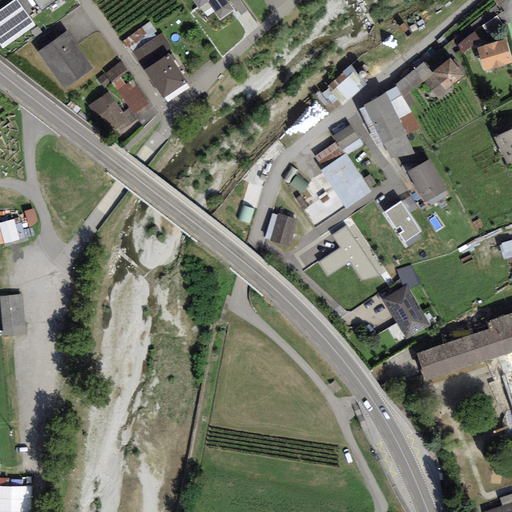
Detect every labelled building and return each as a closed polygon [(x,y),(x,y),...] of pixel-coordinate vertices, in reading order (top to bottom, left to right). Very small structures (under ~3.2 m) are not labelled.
[(34,24),(17,0),(10,0),(0,7),(0,44),(1,47),(34,24)] [(54,0),(35,0),(42,9),(54,0)] [(194,0),(200,9),(210,2),(219,18),(237,7),(232,0),(194,0)] [(93,67),(67,30),(38,49),(65,87),(93,67)] [(458,42),(464,51),(482,40),(477,31),(458,42)] [(511,55),(506,36),(477,45),(484,69),(511,60),(511,55)] [(187,81),(169,53),(145,68),(163,96),(187,81)] [(464,74),(449,56),(431,71),(446,88),(464,74)] [(424,61),(396,84),(408,107),(415,102),(409,91),(423,80),(440,100),(449,91),(446,88),(431,71),(424,61)] [(328,85),(345,103),(368,80),(351,63),(328,85)] [(126,81),(133,77),(130,70),(123,74),(126,81)] [(396,84),(362,103),(392,157),(416,153),(405,133),(406,133),(407,134),(420,127),(408,107),(396,84)] [(129,119),(108,91),(86,107),(108,135),(129,119)] [(298,140),(326,110),(322,106),(330,98),(322,91),(286,130),(298,140)] [(350,124),(332,135),(342,149),(359,138),(350,124)] [(511,127),(494,136),(508,163),(511,160),(511,127)] [(345,152),(320,169),(346,207),(370,190),(345,152)] [(447,189),(429,157),(407,171),(424,201),(447,189)] [(298,174),(291,182),(302,191),(309,184),(298,174)] [(410,210),(417,206),(411,195),(404,198),(410,210)] [(327,198),(308,206),(314,219),(333,211),(327,198)] [(400,199),(383,211),(404,241),(421,230),(400,199)] [(240,218),(250,221),(254,208),(244,204),(240,218)] [(0,209),(0,222),(6,242),(21,238),(11,206),(0,209)] [(35,206),(26,209),(30,224),(39,222),(35,206)] [(297,219),(277,213),(269,240),(289,246),(297,219)] [(351,260),(364,281),(379,272),(349,222),(333,232),(341,246),(320,259),(329,274),(351,260)] [(505,257),(511,255),(511,238),(501,241),(505,257)] [(407,283),(383,298),(407,339),(431,324),(407,283)] [(23,293),(0,295),(0,305),(3,337),(27,334),(23,293)] [(488,327),(418,350),(428,378),(511,349),(511,311),(486,320),(488,327)] [(31,511),(32,486),(0,485),(0,511),(31,511)] [(511,511),(511,501),(484,511),(511,511)]
